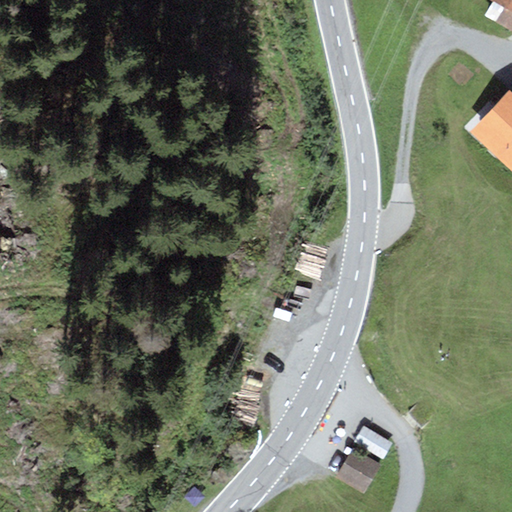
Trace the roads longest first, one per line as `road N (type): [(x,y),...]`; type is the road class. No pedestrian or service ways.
road 1 (secondary): [(331,0),(364,184),(355,286),(299,419),(229,511)]
road 2 (track): [(322,377),(392,429),(407,467),(401,511)]
